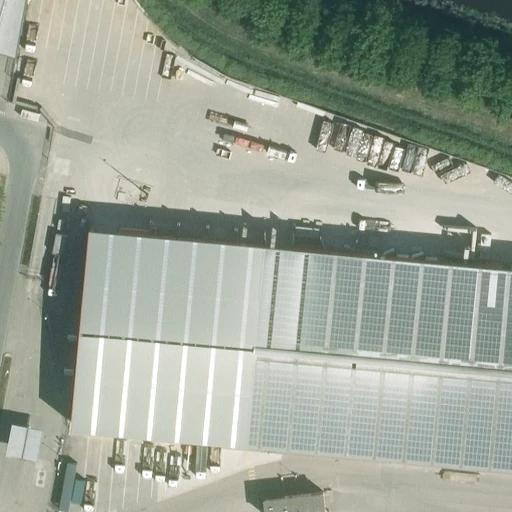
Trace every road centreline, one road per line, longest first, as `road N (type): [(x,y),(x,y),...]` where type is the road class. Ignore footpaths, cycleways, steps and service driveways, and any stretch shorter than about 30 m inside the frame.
road 1 (unknown): [(193,156),(141,511)]
road 2 (unknown): [(193,156),(511,204)]
road 3 (unclassified): [(0,297),(26,154),(25,141),(0,127)]
road 4 (unknown): [(15,131),(193,156)]
